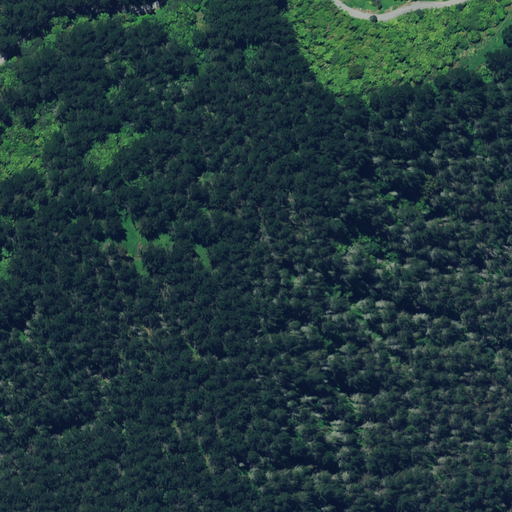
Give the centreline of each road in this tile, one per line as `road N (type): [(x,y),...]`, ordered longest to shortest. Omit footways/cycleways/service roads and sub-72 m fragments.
road 1 (unclassified): [(316,0),(346,32),(372,38),(486,0)]
road 2 (unclassified): [(0,58),(51,22),(137,11),(155,0)]
